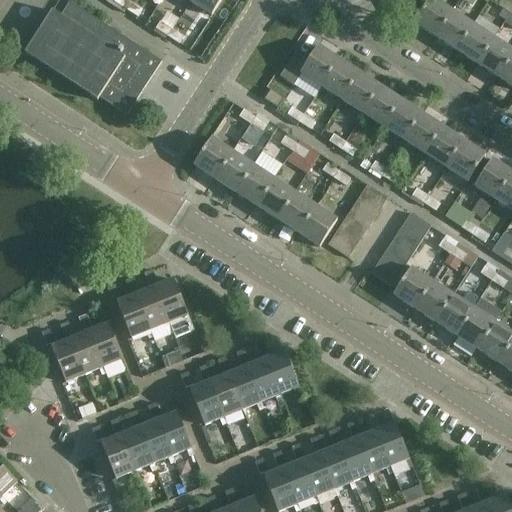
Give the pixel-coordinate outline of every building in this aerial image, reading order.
[(130,2),(126,0),(115,0),(114,2),(126,9),(130,2)] [(190,0),(189,2),(211,16),(221,0),(190,0)] [(429,0),(413,24),(435,38),(452,12),(432,0),(429,0)] [(511,9),(511,5),(503,0),(501,0),(498,6),(510,13),(511,9)] [(130,2),(126,9),(138,16),(142,10),(130,2)] [(144,90),(161,62),(69,3),(60,16),(52,11),(24,54),(97,101),(99,98),(126,116),(144,90)] [(452,12),(435,38),(456,51),(472,26),(452,12)] [(172,30),(160,22),(156,28),(168,36),(172,30)] [(472,26),(456,51),(476,65),(493,39),(472,26)] [(172,30),(168,36),(179,44),(183,37),(172,30)] [(511,51),(493,39),(476,65),(497,78),(511,54),(511,51)] [(322,88),(339,61),(318,47),(309,61),(296,52),(280,77),(294,86),(301,75),(322,88)] [(511,54),(497,78),(511,87),(511,54)] [(339,61),(322,88),(342,101),(360,75),(339,61)] [(360,75),(342,101),(363,115),(381,88),(360,75)] [(381,88),(363,115),(384,128),(401,101),(381,88)] [(277,109),(283,100),(270,91),(265,100),(277,109)] [(401,101),(384,128),(404,142),(422,115),(401,101)] [(287,115),(299,122),(303,116),(291,108),(287,115)] [(239,117),(250,125),(255,118),(243,110),(239,117)] [(422,115),(404,142),(425,155),(443,128),(422,115)] [(303,116),(299,122),(310,130),(315,123),(303,116)] [(255,118),(250,125),(262,132),(266,125),(255,118)] [(443,128),(425,155),(446,169),(463,141),(443,128)] [(328,142),(340,150),(345,143),(333,135),(328,142)] [(280,144),(292,152),(296,145),(284,137),(280,144)] [(193,166),(215,180),(233,153),(211,139),(193,166)] [(463,141),(446,169),(467,182),(485,155),(463,141)] [(345,143),(340,150),(352,157),(356,150),(345,143)] [(296,145),(292,152),(304,159),(308,152),(296,145)] [(233,153),(215,180),(236,193),(253,166),(233,153)] [(473,187),(495,201),(511,174),(511,173),(491,160),(473,187)] [(382,177),(386,170),(375,162),(370,169),(382,177)] [(322,171),(334,178),(338,172),(326,164),(322,171)] [(253,166),(236,193),(256,207),(274,180),(253,166)] [(394,184),(398,178),(386,170),(382,177),(394,184)] [(338,172),(334,178),(345,186),(349,179),(338,172)] [(511,174),(495,201),(511,212),(511,174)] [(274,180),(256,207),(277,220),(295,193),(274,180)] [(367,186),(360,196),(380,209),(387,199),(367,186)] [(424,204),(428,197),(417,189),(415,192),(412,196),(424,204)] [(295,193),(277,220),(298,234),(315,206),(295,193)] [(360,196),(354,206),(374,219),(380,209),(360,196)] [(428,197),(424,204),(436,212),(440,205),(428,197)] [(315,206),(298,234),(319,248),(337,221),(315,206)] [(354,206),(347,216),(367,229),(374,219),(354,206)] [(410,214),(404,224),(424,237),(430,227),(410,214)] [(347,216),(341,226),(361,239),(367,229),(347,216)] [(473,236),(477,229),(466,221),(461,228),(473,236)] [(404,224),(397,234),(417,247),(424,237),(404,224)] [(341,226),(334,236),(354,249),(361,239),(341,226)] [(489,236),(477,229),(473,236),(485,243),(489,236)] [(397,234),(391,244),(411,257),(417,247),(397,234)] [(354,249),(334,236),(328,246),(348,259),(354,249)] [(438,247),(450,254),(454,247),(443,239),(438,247)] [(391,244),(384,254),(404,267),(411,257),(391,244)] [(461,262),(466,255),(454,247),(450,254),(461,262)] [(503,255),(511,261),(511,251),(507,249),(503,255)] [(384,254),(377,264),(398,277),(404,267),(384,254)] [(398,277),(377,264),(371,274),(391,287),(398,277)] [(480,273),(492,281),(496,274),(484,267),(480,273)] [(393,296),(414,309),(432,283),(410,269),(393,296)] [(148,286),(156,283),(152,271),(144,274),(148,286)] [(496,274),(492,281),(503,288),(508,282),(496,274)] [(130,293),(138,290),(133,279),(125,282),(130,293)] [(193,330),(173,280),(154,287),(168,323),(169,323),(175,337),(193,330)] [(432,283),(414,309),(435,323),(453,296),(432,283)] [(111,301),(119,298),(115,286),(106,289),(111,301)] [(154,287),(135,295),(150,330),(168,323),(154,287)] [(150,330),(135,295),(116,302),(131,338),(150,330)] [(453,296),(435,323),(456,336),(473,310),(453,296)] [(477,350),(494,323),(501,313),(480,300),(473,310),(456,336),(477,350)] [(83,331),(91,327),(86,316),(78,319),(83,331)] [(64,338),(72,335),(68,323),(59,326),(64,338)] [(511,334),(494,323),(477,350),(497,363),(511,341),(511,334)] [(108,324),(89,332),(103,368),(122,360),(108,324)] [(45,345),(54,342),(49,331),(41,334),(45,345)] [(89,332),(70,340),(85,375),(103,368),(89,332)] [(85,375),(70,340),(51,347),(65,383),(85,375)] [(511,341),(497,363),(511,372),(511,341)] [(259,358),(267,354),(262,343),(254,346),(259,358)] [(240,365),(248,362),(244,350),(236,354),(240,365)] [(285,352),(265,360),(280,396),(299,388),(285,352)] [(222,373),(230,369),(225,358),(217,361),(222,373)] [(265,360),(247,367),(261,403),(280,396),(265,360)] [(203,380),(211,377),(207,365),(198,369),(203,380)] [(247,367),(228,375),(243,411),(261,403),(247,367)] [(184,388),(193,384),(188,373),(180,376),(184,388)] [(228,375),(210,382),(224,418),(243,411),(228,375)] [(224,418),(210,382),(191,390),(205,426),(224,418)] [(151,419),(159,416),(155,404),(147,407),(151,419)] [(133,426),(141,423),(136,412),(128,415),(133,426)] [(177,413),(157,421),(172,456),(191,448),(177,413)] [(370,430),(378,426),(373,415),(365,418),(370,430)] [(114,434),(122,431),(118,419),(110,422),(114,434)] [(157,421),(139,428),(153,464),(172,456),(157,421)] [(351,437),(359,434),(355,422),(347,426),(351,437)] [(395,423),(376,431),(391,467),(395,476),(409,471),(405,461),(410,459),(395,423)] [(95,441),(104,438),(99,427),(91,430),(95,441)] [(139,428),(120,436),(135,471),(153,464),(139,428)] [(333,445),(341,441),(336,430),(328,433),(333,445)] [(376,431),(358,438),(372,474),(391,467),(376,431)] [(135,471),(120,436),(101,444),(116,479),(135,471)] [(314,452),(322,449),(317,437),(309,441),(314,452)] [(358,438),(339,446),(354,482),(372,474),(358,438)] [(295,460),(304,456),(299,445),(291,448),(295,460)] [(339,446),(321,453),(335,489),(354,482),(339,446)] [(277,467),(285,464),(281,452),(272,456),(277,467)] [(321,453),(302,461),(317,497),(335,489),(321,453)] [(259,474),(267,471),(262,460),(254,463),(259,474)] [(302,461),(284,468),(298,504),(317,497),(302,461)] [(0,465),(0,495),(2,497),(17,482),(0,465)] [(298,504),(284,468),(264,476),(272,496),(279,511),(298,504)] [(419,485),(400,493),(405,504),(424,497),(419,485)] [(480,502),(488,499),(483,487),(475,490),(480,502)] [(230,505),(238,502),(232,489),(224,492),(226,497),(230,505)] [(462,510),(470,506),(465,494),(457,498),(462,510)] [(511,511),(505,495),(486,503),(489,511),(511,511)] [(210,511),(212,511),(219,509),(214,497),(206,500),(210,511)] [(41,511),(43,511),(32,499),(18,511),(41,511)] [(259,511),(254,499),(235,506),(237,511),(259,511)] [(440,511),(450,511),(446,502),(438,505),(440,511)] [(489,511),(486,503),(467,511),(489,511)]
